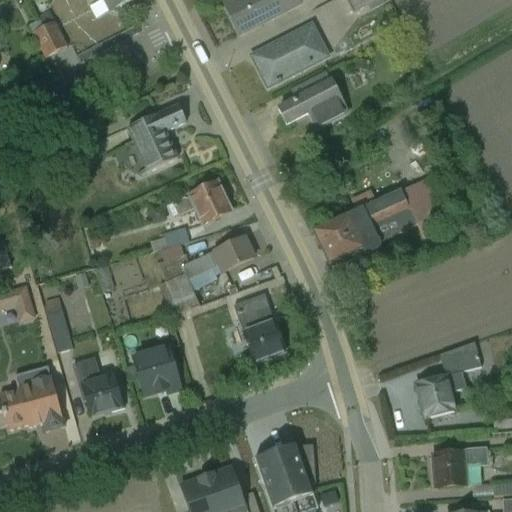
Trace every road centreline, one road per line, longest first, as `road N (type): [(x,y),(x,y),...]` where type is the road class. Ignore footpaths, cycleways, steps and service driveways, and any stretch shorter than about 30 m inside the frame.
road 1 (residential): [(342,375),(282,220),(182,26)]
road 2 (residential): [(0,497),(342,375)]
road 3 (track): [(271,199),(442,92)]
road 4 (residential): [(182,26),(69,81),(0,103)]
road 5 (residential): [(374,511),(371,460),(342,375)]
